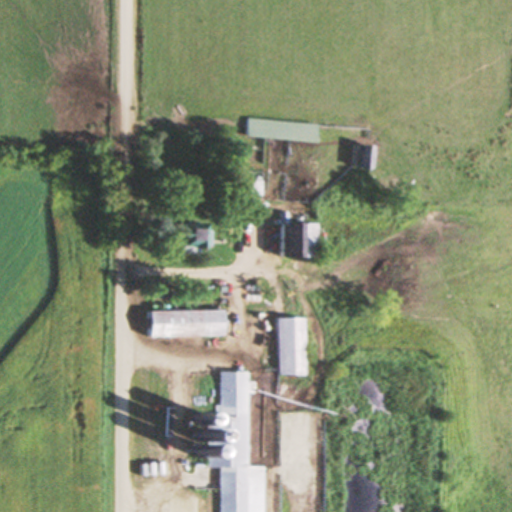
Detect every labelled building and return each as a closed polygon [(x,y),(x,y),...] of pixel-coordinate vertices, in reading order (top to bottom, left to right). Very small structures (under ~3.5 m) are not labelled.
[(296,141),(297,123),(244,120),(243,138),(296,141)] [(363,147),(351,147),(351,171),(363,171),(363,147)] [(207,231),(201,231),(201,224),(181,224),(181,248),(207,248),(207,231)] [(311,258),(311,224),(277,224),(277,258),(311,258)] [(218,312),(144,312),(144,338),(218,338),(218,312)] [(272,376),(298,376),(298,318),(272,318),(272,376)] [(260,511),(261,467),(243,467),(243,372),(215,372),(215,418),(204,418),(204,469),(216,469),(216,511),(260,511)]
